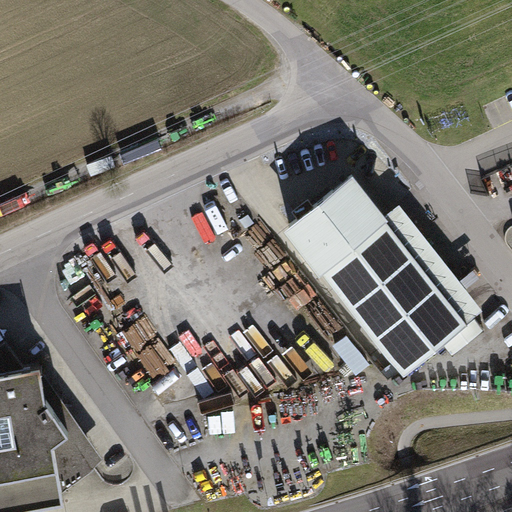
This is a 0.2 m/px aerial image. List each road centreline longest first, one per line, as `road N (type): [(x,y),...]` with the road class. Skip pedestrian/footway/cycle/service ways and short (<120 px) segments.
road 1 (residential): [(350,95),(14,248)]
road 2 (unclassified): [(177,494),(14,248)]
road 3 (residential): [(511,279),(408,145),(350,95)]
road 4 (unclassified): [(350,95),(264,15),(235,0)]
road 5 (primary): [(511,470),(394,511)]
